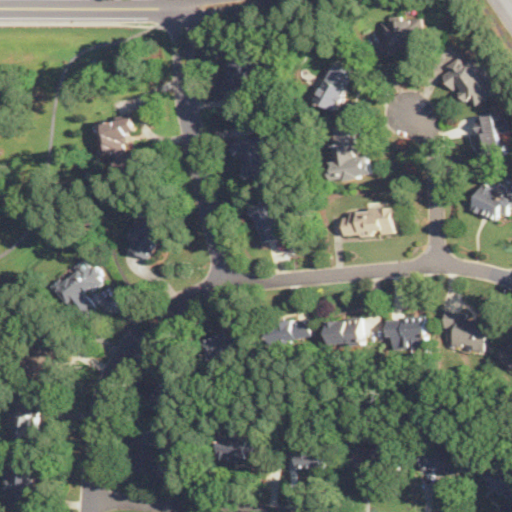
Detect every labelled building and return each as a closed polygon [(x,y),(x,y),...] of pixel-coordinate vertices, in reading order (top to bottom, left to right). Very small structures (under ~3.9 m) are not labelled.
[(427,49),(424,14),(383,18),(387,53),(427,49)] [(250,80),(257,83),(267,65),(241,52),(223,88),(242,97),(250,80)] [(478,103),(503,87),(480,53),(468,60),(464,53),(442,67),(464,101),(473,95),(478,103)] [(319,99),(339,109),(357,71),(336,61),(319,99)] [(107,118),(109,128),(101,130),(111,172),(139,166),(131,132),(139,130),(134,111),(107,118)] [(509,130),(507,116),(497,118),(496,112),(476,115),(483,159),(505,156),(501,131),(509,130)] [(374,175),(372,153),(358,155),(356,123),(334,125),(338,178),(374,175)] [(272,132),(234,139),(238,159),(245,157),(251,184),(282,178),(272,132)] [(473,209),(506,222),(511,206),(511,193),(484,182),(473,209)] [(256,203),(263,240),(299,234),(296,217),(288,219),(284,198),(256,203)] [(151,256),(172,218),(150,206),(140,225),(136,223),(130,234),(138,239),(134,247),(151,256)] [(397,233),(397,206),(347,207),(347,234),(397,233)] [(87,318),(101,305),(91,295),(110,277),(89,255),(56,286),(87,318)] [(457,329),(454,345),(489,350),(494,318),(449,311),(446,327),(457,329)] [(312,314),(272,326),(277,345),(318,334),(312,314)] [(430,347),(430,316),(392,316),(392,347),(430,347)] [(365,317),(332,318),(332,343),(365,342),(365,317)] [(207,338),(214,361),(253,349),(246,326),(207,338)] [(25,368),(51,379),(67,343),(41,331),(25,368)] [(511,365),(511,338),(499,358),(511,365)] [(154,404),(174,413),(189,380),(169,371),(154,404)] [(45,397),(22,394),(15,440),(38,443),(45,397)] [(328,467),(328,425),(301,425),(301,467),(328,467)] [(142,426),(137,469),(164,472),(167,443),(171,443),(173,430),(142,426)] [(269,437),(226,433),(223,456),(266,461),(269,437)] [(359,465),(401,465),(401,446),(359,446),(359,465)] [(464,448),(425,446),(424,469),(463,471),(464,448)] [(11,508),(42,509),(44,458),(13,457),(11,508)] [(511,497),(511,467),(511,469),(495,459),(482,479),(511,497)]
